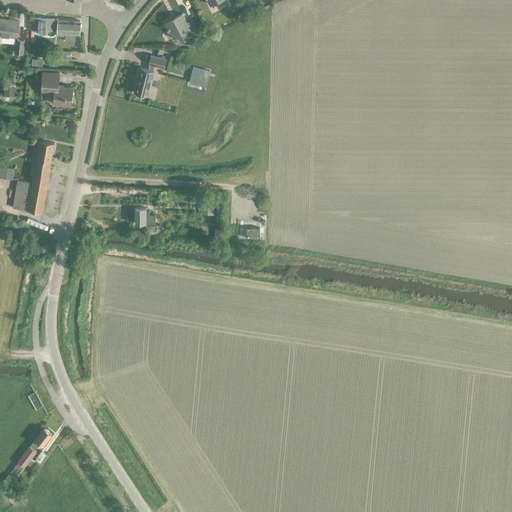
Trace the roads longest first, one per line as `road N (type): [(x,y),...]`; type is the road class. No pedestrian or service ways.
road 1 (residential): [(55,285),(90,119),(119,32)]
road 2 (unclassified): [(143,511),(54,359),(55,285)]
